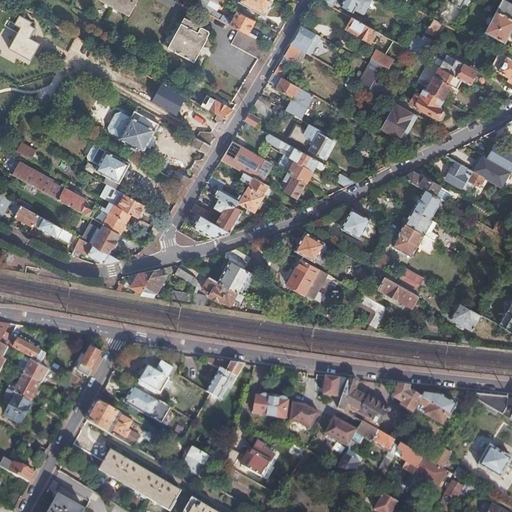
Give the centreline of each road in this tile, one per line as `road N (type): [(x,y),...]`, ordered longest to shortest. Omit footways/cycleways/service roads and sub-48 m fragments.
road 1 (residential): [(511,388),(122,334)]
road 2 (residential): [(511,107),(321,208),(172,255)]
road 3 (residential): [(172,255),(168,238),(306,0)]
road 4 (residential): [(122,334),(23,511)]
road 5 (residential): [(0,237),(85,275),(172,255)]
road 6 (residential): [(122,334),(0,309)]
